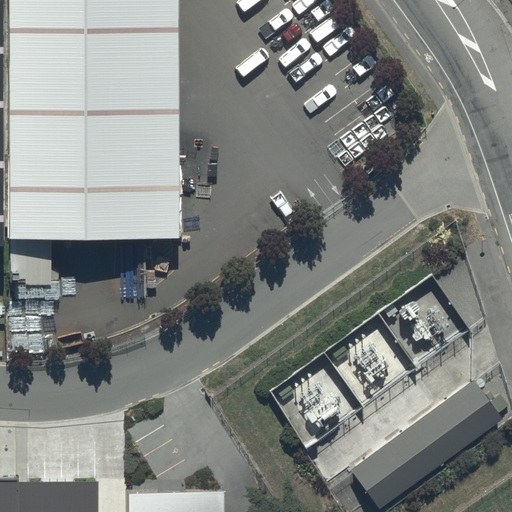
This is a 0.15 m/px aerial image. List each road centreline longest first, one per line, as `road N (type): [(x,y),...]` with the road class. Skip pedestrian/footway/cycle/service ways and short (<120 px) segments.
road 1 (unclassified): [(0,388),(94,383),(193,346),(424,181),(504,145)]
road 2 (secondary): [(504,145),(489,84),(436,0)]
